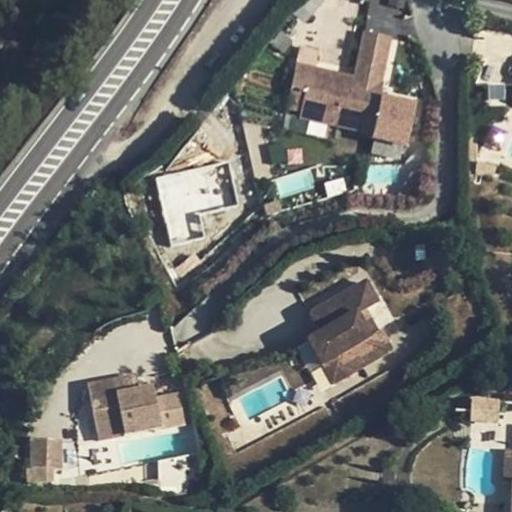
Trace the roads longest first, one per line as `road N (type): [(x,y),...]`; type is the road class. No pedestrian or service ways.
road 1 (residential): [(251,0),(157,135),(120,156),(64,163)]
road 2 (primary): [(146,0),(0,200)]
road 3 (primary): [(64,163),(183,0)]
